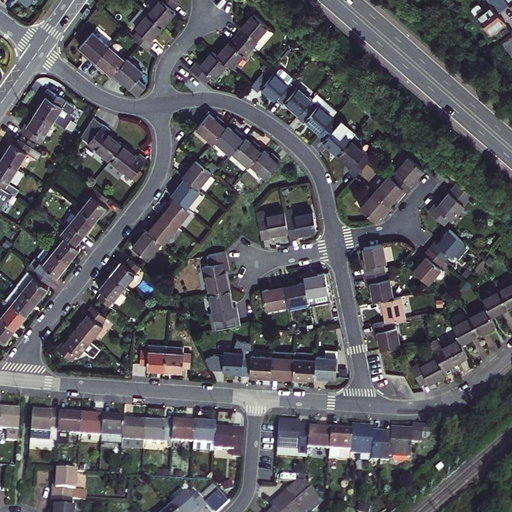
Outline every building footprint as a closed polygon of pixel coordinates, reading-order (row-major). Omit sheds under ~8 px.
[(14,0),(25,9),(32,0),(14,0)] [(169,12),(174,5),(170,2),(168,0),(154,0),(155,1),(143,15),(158,28),(166,19),(171,14),(169,12)] [(489,0),(489,1),(492,5),(493,6),(478,18),(491,35),(500,28),(506,23),(499,15),(505,11),(497,0),(489,0)] [(511,0),(497,0),(505,11),(511,6),(511,0)] [(130,29),(143,15),(137,9),(124,24),(130,29)] [(133,32),(128,38),(136,45),(143,51),(148,45),(145,43),(151,36),(158,28),(143,15),(130,29),(133,32)] [(241,33),(235,39),(249,52),(255,46),(253,43),(266,29),(251,16),(244,24),(238,30),(241,33)] [(89,65),(104,48),(89,34),(75,49),(80,54),(83,56),(81,58),(89,65)] [(223,47),(214,58),(224,67),(229,71),(242,57),(244,59),(249,52),(235,39),(230,45),(228,42),(223,47)] [(99,70),(103,73),(108,78),(121,62),(104,48),(89,65),(97,72),(99,70)] [(187,71),(203,84),(208,79),(211,82),(224,67),(214,58),(209,54),(202,62),(197,67),(193,64),(187,71)] [(118,82),(121,85),(134,96),(142,87),(134,80),(139,74),(123,60),(121,62),(108,78),(116,84),(118,82)] [(287,86),(291,81),(278,70),(272,77),(285,88),(287,86)] [(266,77),(261,72),(248,88),(254,93),(257,89),(262,94),(272,103),(274,101),(285,88),(272,77),(269,74),(266,77)] [(42,101),(37,108),(54,119),(64,126),(73,112),(71,111),(75,105),(74,102),(49,86),(42,96),(44,98),(42,101)] [(307,103),(309,101),(294,88),(292,91),(287,86),(285,88),(274,101),(279,105),(281,103),(285,107),(296,116),(307,103)] [(316,134),(328,121),(330,119),(316,106),(313,109),(307,103),(296,116),(294,118),(301,124),(303,122),(309,127),(316,134)] [(41,140),(54,119),(37,108),(31,118),(29,117),(26,122),(22,128),(41,140)] [(211,144),(213,142),(225,128),(219,122),(217,121),(215,123),(213,121),(206,115),(194,129),(211,144)] [(80,137),(111,162),(123,147),(116,141),(109,135),(112,132),(93,116),(80,137)] [(334,127),(328,121),(316,134),(315,136),(320,141),(318,143),(323,147),(334,157),(347,141),(353,134),(348,130),(350,127),(341,119),(334,127)] [(225,128),(213,142),(229,156),(231,154),(244,138),(239,134),(236,132),(234,135),(231,133),(225,128)] [(44,150),(22,135),(18,141),(14,139),(10,145),(4,154),(20,164),(29,150),(40,157),(44,150)] [(244,138),(231,154),(247,168),(249,166),(262,150),(258,146),(254,143),(252,145),(250,144),(244,138)] [(361,154),(347,141),(334,157),(342,164),(348,169),(345,172),(352,177),(365,162),(359,156),(361,154)] [(132,154),(123,147),(111,162),(113,164),(127,175),(132,179),(147,161),(140,155),(137,158),(132,154)] [(262,150),(249,166),(265,179),(280,162),(275,158),(272,155),(270,157),(268,155),(262,150)] [(20,164),(4,154),(0,160),(0,181),(7,186),(17,192),(22,185),(11,178),(20,164)] [(396,175),(391,181),(403,191),(405,193),(412,186),(409,184),(413,178),(421,169),(406,157),(393,172),(396,175)] [(196,192),(210,175),(195,163),(192,166),(189,169),(187,172),(184,170),(178,178),(183,181),(196,192)] [(127,175),(113,164),(109,169),(123,180),(127,175)] [(403,191),(391,181),(386,177),(372,193),(387,206),(392,199),(394,196),(397,198),(403,191)] [(196,192),(183,181),(178,187),(176,190),(173,188),(171,190),(167,196),(173,201),(184,210),(198,194),(196,192)] [(111,198),(99,188),(83,207),(99,220),(105,212),(110,206),(107,203),(111,198)] [(387,206),(372,193),(357,210),(372,222),(377,216),(380,213),(382,215),(383,213),(389,207),(387,206)] [(448,193),(440,201),(435,207),(433,205),(427,212),(441,224),(447,217),(450,220),(462,206),(448,193)] [(157,215),(175,229),(188,213),(184,210),(173,201),(168,206),(166,209),(164,207),(161,211),(157,215)] [(99,220),(83,207),(68,226),(83,239),(90,230),(99,220)] [(287,234),(284,222),(282,213),(262,218),(262,221),(255,223),(259,242),(267,241),(266,239),(273,237),(287,234)] [(291,220),(284,222),(287,234),(289,242),(295,240),(294,237),(301,235),(313,233),(309,213),(290,218),(291,220)] [(154,225),(151,228),(146,235),(159,245),(161,247),(175,229),(157,215),(154,220),(151,223),(154,225)] [(79,244),(83,239),(68,226),(63,232),(68,235),(56,249),(72,262),(77,255),(83,248),(79,244)] [(450,257),(462,243),(447,230),(441,237),(440,237),(435,244),(433,243),(428,248),(443,261),(448,255),(450,257)] [(137,240),(135,243),(131,249),(146,261),(159,245),(146,235),(141,231),(138,234),(135,239),(137,240)] [(46,263),(56,249),(49,244),(39,257),(46,263)] [(385,263),(381,244),(363,248),(365,258),(366,266),(363,267),(365,276),(384,272),(382,264),(385,263)] [(438,267),(443,261),(428,248),(422,255),(424,257),(419,264),(413,271),(428,284),(440,269),(438,267)] [(64,271),(72,262),(56,249),(46,263),(39,257),(34,263),(52,278),(56,272),(61,275),(64,271)] [(205,267),(200,268),(206,295),(225,292),(222,277),(221,272),(224,272),(221,256),(203,259),(205,267)] [(141,269),(129,260),(123,267),(119,264),(114,270),(108,278),(124,291),(141,269)] [(47,283),(52,278),(34,263),(29,269),(31,271),(20,284),(41,301),(46,294),(52,287),(47,283)] [(370,282),(372,290),(374,302),(378,301),(393,298),(389,279),(385,280),(384,272),(365,276),(366,283),(370,282)] [(323,274),(315,275),(311,276),(310,273),(307,274),(300,275),(302,284),(306,303),(306,306),(328,301),(323,274)] [(124,291),(108,278),(102,285),(97,292),(100,295),(94,302),(107,312),(124,291)] [(511,281),(498,289),(508,308),(511,305),(511,281)] [(302,284),(294,286),(291,286),(290,283),(287,283),(280,285),(285,307),(306,303),(302,284)] [(9,297),(14,301),(30,314),(34,308),(41,301),(20,284),(9,297)] [(263,312),(285,307),(280,285),(274,286),(270,287),(270,290),(267,291),(259,293),(263,312)] [(500,312),(508,308),(498,289),(481,299),(485,306),(491,317),(500,312)] [(227,304),(225,292),(206,295),(209,315),(206,316),(209,333),(236,327),(233,308),(228,310),(227,304)] [(379,307),(380,311),(385,310),(386,314),(387,321),(391,320),(405,317),(400,296),(393,298),(378,301),(379,307)] [(14,301),(3,315),(19,327),(24,321),(30,314),(14,301)] [(328,304),(313,308),(317,323),(332,319),(328,304)] [(467,316),(478,335),(486,330),(495,325),(491,317),(485,306),(467,316)] [(80,327),(74,334),(90,345),(101,330),(99,329),(105,321),(89,309),(82,319),(77,325),(80,327)] [(13,334),(19,327),(3,315),(0,312),(0,335),(8,341),(13,334)] [(467,316),(451,325),(459,340),(462,344),(471,339),(478,335),(467,316)] [(393,328),(391,320),(387,321),(372,324),(374,333),(377,332),(378,340),(381,350),(400,347),(396,327),(393,328)] [(78,361),(90,345),(74,334),(69,341),(66,339),(63,342),(53,355),(69,367),(75,359),(78,361)] [(462,344),(459,340),(443,348),(438,339),(429,344),(437,359),(446,376),(455,371),(452,366),(459,362),(469,357),(462,344)] [(248,377),(249,358),(249,345),(234,342),(232,354),(223,353),(222,372),(232,373),(241,373),(241,377),(248,377)] [(161,373),(163,346),(146,345),(145,352),(138,351),(137,366),(144,366),(144,371),(151,372),(161,373)] [(181,348),(163,346),(161,373),(171,374),(179,374),(179,369),(187,369),(188,356),(180,355),(181,348)] [(323,378),(327,378),(334,378),(336,352),(323,351),(323,360),(313,359),(313,362),(312,381),(323,381),(323,378)] [(270,359),(249,358),(248,377),(255,378),(259,378),(259,381),(268,382),(270,359)] [(278,379),(281,379),(291,380),(292,360),(270,359),(268,382),(278,382),(278,379)] [(435,382),(446,376),(437,359),(420,368),(419,366),(412,370),(421,387),(428,383),(429,385),(435,382)] [(312,381),(313,362),(292,360),(291,380),(290,383),(302,384),(302,380),(305,380),(312,381)] [(1,409),(2,405),(0,404),(0,428),(7,429),(6,440),(17,441),(19,410),(8,409),(1,409)] [(58,440),(58,434),(60,410),(49,410),(48,414),(41,413),(33,412),(31,438),(58,440)] [(81,436),(82,416),(73,415),(69,415),(69,411),(60,410),(58,434),(58,440),(58,445),(68,446),(68,435),(81,436)] [(87,416),(82,416),(81,436),(102,437),(104,413),(91,413),(91,417),(87,416)] [(104,413),(102,437),(124,439),(125,419),(117,419),(113,418),(113,414),(104,413)] [(135,420),(125,419),(124,439),(123,443),(145,444),(146,425),(139,424),(134,424),(135,420)] [(183,423),(180,423),(173,423),(172,442),(193,444),(194,420),(184,420),(183,423)] [(194,420),(193,444),(192,450),(215,452),(215,451),(215,445),(216,432),(216,426),(210,425),(207,425),(207,421),(194,420)] [(306,456),(307,449),(309,429),(296,428),(296,422),(278,421),(276,456),(298,458),(298,455),(306,456)] [(157,425),(146,425),(145,444),(163,446),(163,441),(172,442),(173,423),(164,422),(163,426),(157,425)] [(395,435),(383,434),(382,462),(392,462),(392,457),(414,458),(415,450),(423,451),(424,433),(432,434),(432,426),(415,425),(415,431),(395,430),(395,435)] [(321,430),(317,430),(309,429),(307,449),(329,450),(330,427),(321,426),(321,430)] [(343,428),(330,427),(329,450),(328,461),(350,462),(351,455),(352,432),(346,432),(342,432),(343,428)] [(382,462),(383,434),(372,434),(372,428),(353,427),(352,432),(351,455),(358,455),(358,462),(371,463),(373,461),(382,462)] [(228,432),(216,432),(215,445),(215,451),(233,452),(233,458),(242,459),(243,430),(235,430),(234,433),(228,432)] [(101,445),(123,446),(124,439),(102,437),(101,445)] [(56,490),(53,490),(52,498),(74,500),(74,492),(76,492),(78,472),(57,471),(57,479),(57,483),(56,490)] [(310,511),(322,501),(304,482),(296,481),(277,499),(273,502),(276,505),(269,511),(310,511)] [(194,511),(200,507),(202,510),(207,507),(211,511),(220,511),(231,503),(220,490),(207,501),(196,489),(189,495),(187,493),(173,505),(179,511),(194,511)] [(55,511),(74,511),(75,509),(73,509),(74,500),(52,498),(52,507),(55,507),(55,511)]
